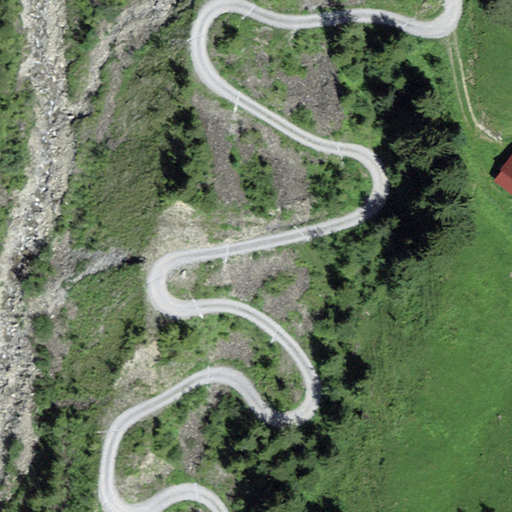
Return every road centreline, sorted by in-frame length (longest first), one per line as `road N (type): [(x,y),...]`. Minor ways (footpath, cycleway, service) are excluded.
road 1 (track): [(121,511),(107,490),(112,443),(142,409),(219,375),(231,376),(269,418),(294,418),(313,399),(309,373),(279,334),(239,308),(169,305),(156,292),(161,271),(179,258),(352,219),(368,211),(380,189),(366,156),(306,140),(216,83),(200,57),(202,21),(211,9),(236,5),(271,20),(374,16),(436,30),(451,18),(452,0)]
road 2 (track): [(511,209),(479,162),(445,27)]
